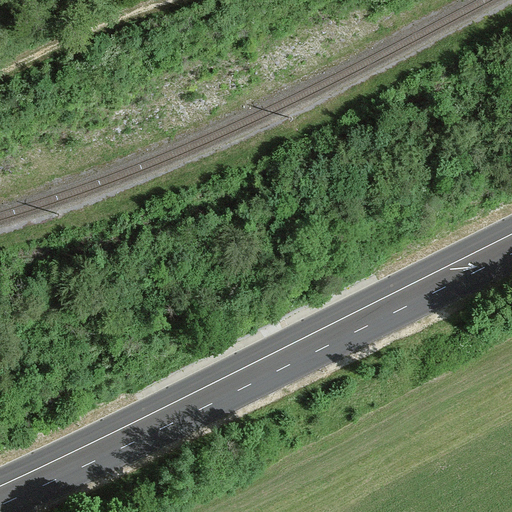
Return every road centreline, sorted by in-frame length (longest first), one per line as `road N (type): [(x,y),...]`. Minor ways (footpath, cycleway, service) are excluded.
road 1 (primary): [(511,245),(0,498)]
road 2 (track): [(0,68),(156,0)]
